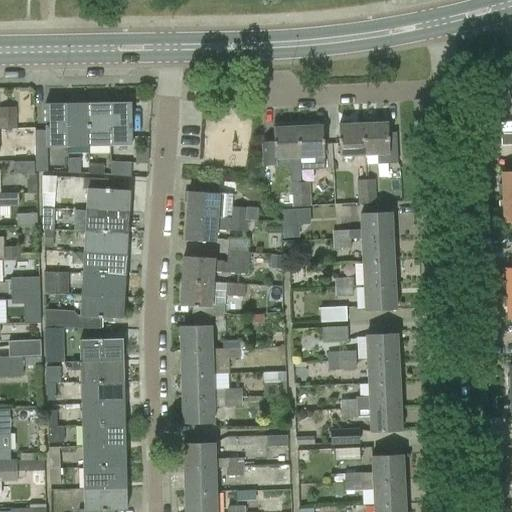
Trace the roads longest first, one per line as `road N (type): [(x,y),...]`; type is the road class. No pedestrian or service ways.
road 1 (residential): [(172,55),(154,350),(158,511)]
road 2 (residential): [(456,511),(450,344),(458,304),(445,87)]
road 3 (tertiary): [(172,55),(334,47),(444,29)]
road 4 (tertiary): [(442,12),(313,33),(172,38)]
road 5 (tertiary): [(0,59),(172,55)]
road 6 (tertiary): [(172,38),(0,41)]
road 7 (residential): [(445,87),(278,92)]
